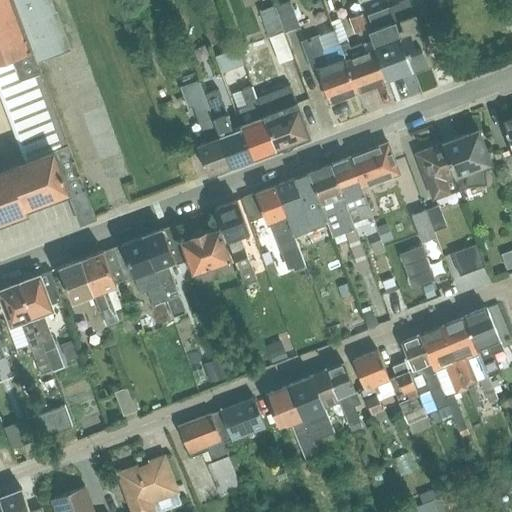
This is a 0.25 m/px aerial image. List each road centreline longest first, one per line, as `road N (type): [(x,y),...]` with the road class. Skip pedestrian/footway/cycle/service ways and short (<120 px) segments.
road 1 (residential): [(511,76),(0,271)]
road 2 (residential): [(0,479),(494,294),(511,295)]
